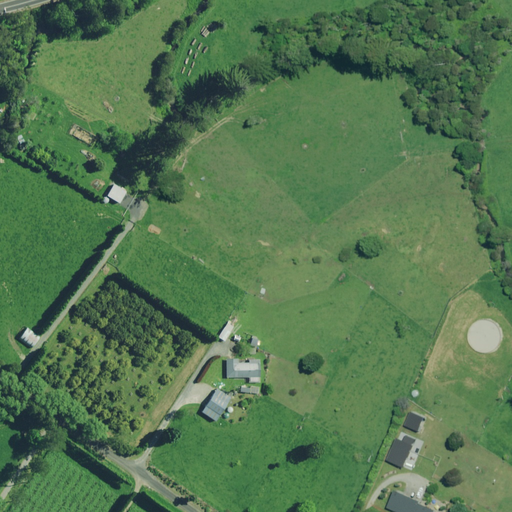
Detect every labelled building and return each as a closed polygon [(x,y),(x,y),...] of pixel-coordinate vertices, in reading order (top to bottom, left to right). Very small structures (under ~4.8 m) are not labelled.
[(100,203),(85,193),(82,198),(97,208),(100,203)] [(228,322),(227,323),(226,323),(218,338),(225,342),(234,327),(230,325),(231,323),(228,322)] [(39,337),(25,328),(18,338),(32,348),(39,337)] [(258,341),(253,338),(249,344),(254,347),(258,341)] [(225,359),(225,378),(247,379),(247,383),(259,383),(259,360),(250,360),(250,363),(237,363),(238,360),(225,359)] [(231,398),(217,389),(205,407),(203,406),(200,411),(215,422),(231,398)] [(397,511),(400,511),(435,511),(437,511),(421,504),(422,502),(397,491),(390,508),(397,511)]
